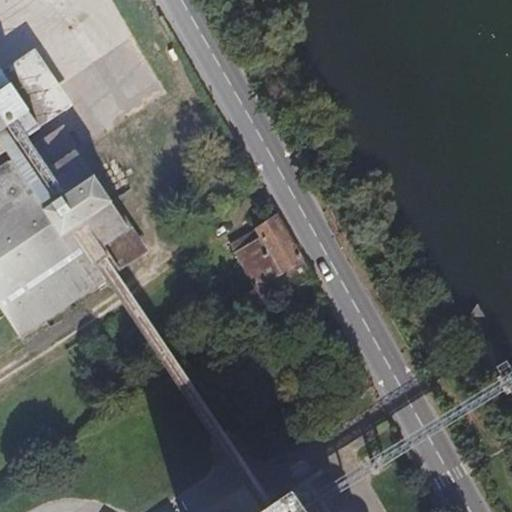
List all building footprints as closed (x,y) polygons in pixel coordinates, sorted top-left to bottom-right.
[(0,144),(25,127),(0,89),(0,144)] [(0,165),(0,307),(12,326),(109,260),(95,241),(120,224),(69,150),(60,156),(46,134),(0,165)] [(237,301),(248,320),(312,278),(275,214),(228,243),(256,288),(237,301)] [(304,371),(276,329),(231,359),(238,371),(219,384),(227,396),(248,383),(260,401),(304,371)] [(300,511),(288,492),(258,511),(300,511)]
